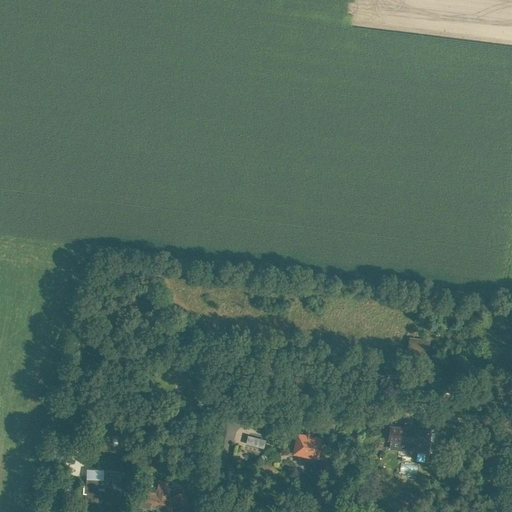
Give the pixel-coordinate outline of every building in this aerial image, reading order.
[(429,350),(430,340),(410,338),(409,354),(425,355),(426,349),(429,350)] [(171,422),(172,414),(158,412),(157,420),(171,422)] [(333,429),(338,417),(323,412),(319,424),(333,429)] [(408,443),(408,449),(408,450),(428,452),(430,432),(389,427),(387,440),(390,440),(408,443)] [(318,458),(322,439),(298,434),(295,448),(303,450),(302,452),(304,455),(306,456),(318,458)] [(249,436),(245,448),(261,454),(266,442),(249,436)] [(208,478),(212,455),(205,453),(202,477),(208,478)] [(85,486),(84,486),(83,494),(86,494),(86,501),(94,501),(110,502),(110,503),(120,503),(121,493),(121,480),(97,479),(86,479),(85,486)] [(166,496),(169,482),(160,481),(158,490),(160,490),(159,495),(146,492),(145,500),(142,499),(141,507),(150,509),(151,505),(158,506),(158,508),(162,509),(162,511),(166,511),(171,511),(172,508),(173,508),(180,506),(187,504),(183,492),(176,495),(176,496),(173,497),(166,496)]
